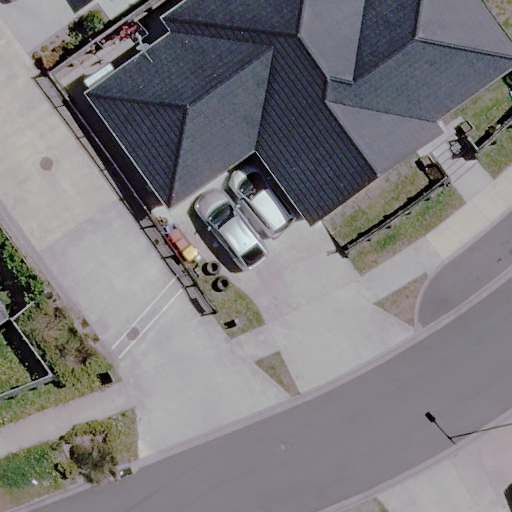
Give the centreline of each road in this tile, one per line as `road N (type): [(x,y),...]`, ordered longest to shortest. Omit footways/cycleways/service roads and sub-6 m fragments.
road 1 (residential): [(270,479),(0,92)]
road 2 (residential): [(270,479),(401,423)]
road 3 (residential): [(401,423),(511,349)]
